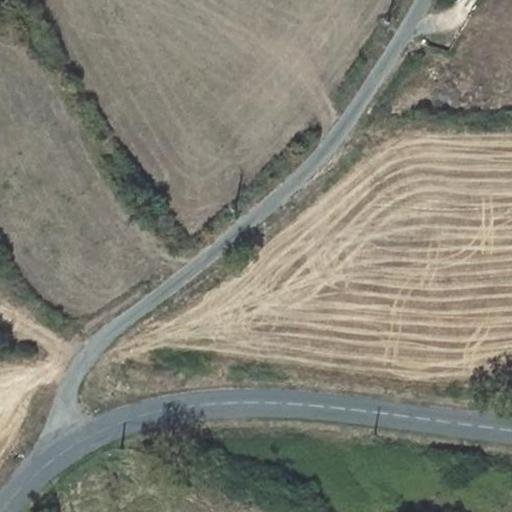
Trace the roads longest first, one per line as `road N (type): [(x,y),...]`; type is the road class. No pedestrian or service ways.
road 1 (unclassified): [(62,449),(61,419),(85,354),(289,186),(355,108),(422,0)]
road 2 (tertiary): [(511,430),(252,401),(133,416),(62,449)]
